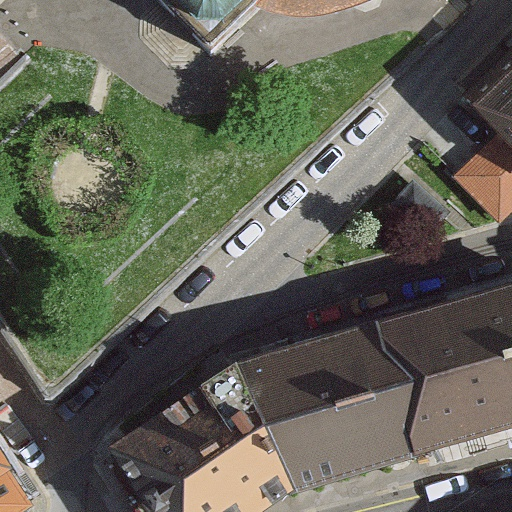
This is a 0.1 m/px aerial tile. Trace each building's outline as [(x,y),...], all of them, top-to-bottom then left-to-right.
[(155,0),(211,56),(262,6),(313,11),(345,0),(155,0)] [(511,171),(493,152),(462,183),(499,222),(511,209),(511,171)] [(511,427),(511,289),(376,326),(414,456),(511,427)] [(414,456),(376,326),(232,370),(289,494),(414,456)] [(261,511),(289,494),(232,370),(113,452),(150,511),(261,511)] [(0,511),(15,511),(24,506),(0,468),(0,511)]
